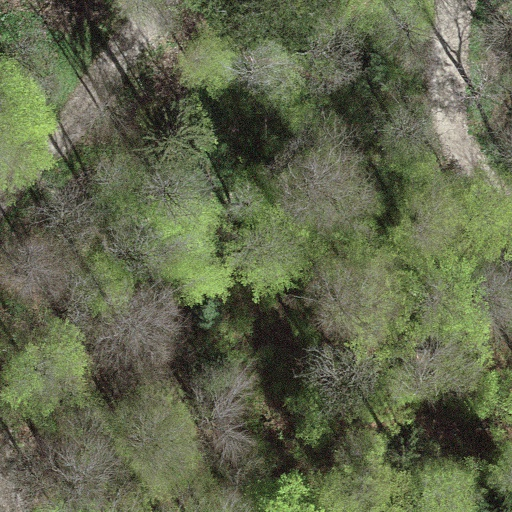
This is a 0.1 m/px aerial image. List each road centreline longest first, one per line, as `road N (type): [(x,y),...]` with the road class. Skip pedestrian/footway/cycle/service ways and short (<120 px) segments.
road 1 (track): [(158,0),(90,101),(0,202)]
road 2 (track): [(511,220),(451,133),(443,91),(455,0)]
